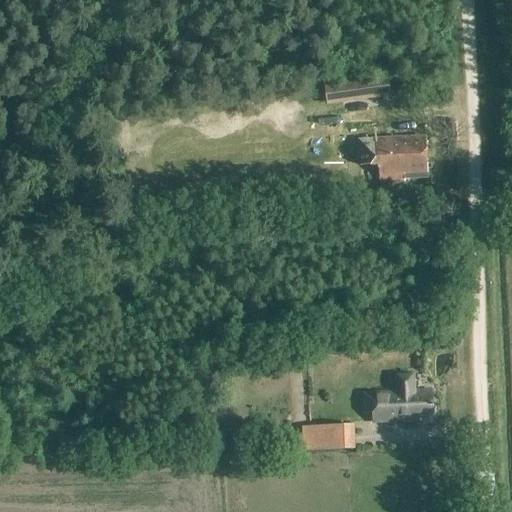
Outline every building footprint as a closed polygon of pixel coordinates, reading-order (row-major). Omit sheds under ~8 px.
[(323,87),(326,106),(391,97),(388,78),(323,87)] [(403,139),(359,141),(360,166),(378,165),(379,183),(406,182),(406,181),(427,179),(425,138),(403,140),(403,139)] [(317,333),(317,357),(356,357),(356,332),(317,333)] [(320,406),(319,361),(304,362),(305,406),(320,406)] [(397,393),(363,394),(364,414),(373,414),(373,423),(416,421),(416,416),(433,415),(432,392),(414,393),(413,377),(397,378),(397,393)] [(354,425),(302,427),(303,451),(356,449),(354,425)]
